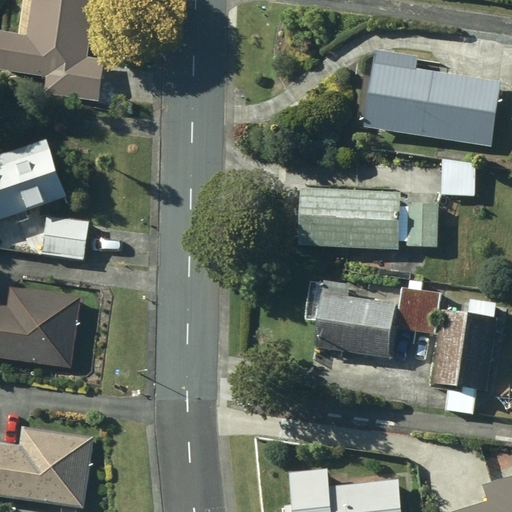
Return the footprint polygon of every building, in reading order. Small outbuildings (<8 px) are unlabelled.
[(0,71),(42,77),(40,93),(95,101),(101,59),(83,56),(90,0),(24,0),(20,33),(0,29),(0,71)] [(367,69),(359,132),(489,149),(497,86),(367,69)] [(44,137),(0,151),(0,218),(64,197),(44,137)] [(471,167),(439,163),(439,200),(472,199),(471,167)] [(396,250),(435,250),(435,208),(396,208),(396,197),(294,197),(295,254),(396,254),(396,250)] [(44,214),(38,252),(80,259),(86,221),(44,214)] [(0,305),(0,358),(69,368),(79,297),(7,287),(4,306),(0,305)] [(428,390),(446,392),(444,415),(470,418),(473,394),(485,395),(494,322),(492,321),(494,307),(496,307),(496,303),(478,300),(477,304),(467,303),(465,319),(436,316),(439,296),(419,294),(419,291),(401,289),(401,292),(399,292),(397,308),(383,306),(384,300),(375,300),(375,305),(350,302),(351,291),(317,287),(309,352),(387,362),(390,332),(434,337),(428,390)] [(0,495),(81,508),(91,438),(21,427),(18,447),(0,444),(0,495)] [(285,476),(288,508),(281,508),(281,511),(397,511),(395,485),(325,491),(324,473),(285,476)] [(485,505),(460,511),(511,511),(511,480),(480,490),(485,505)]
